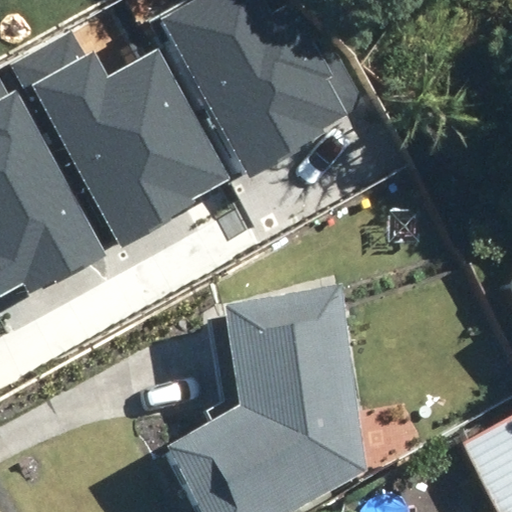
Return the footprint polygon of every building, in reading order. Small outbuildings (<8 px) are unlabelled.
[(259,0),(193,0),(162,17),(251,181),(355,124),(318,57),(259,0)] [(79,34),(19,67),(118,248),(231,186),(158,53),(105,82),(79,34)] [(0,305),(2,309),(104,254),(16,93),(7,98),(0,84),(0,305)] [(187,511),(287,511),(369,466),(334,280),(214,303),(232,401),(150,446),(187,511)] [(511,511),(511,405),(451,437),(490,511),(511,511)]
